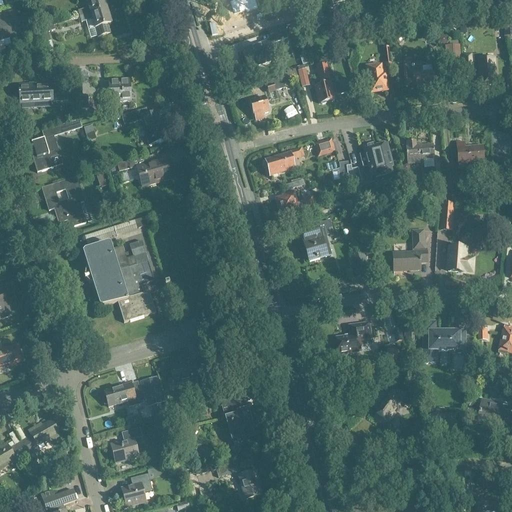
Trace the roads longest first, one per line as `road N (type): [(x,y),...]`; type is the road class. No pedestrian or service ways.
road 1 (primary): [(173,0),(301,417),(318,511)]
road 2 (primary): [(327,511),(309,415),(185,0)]
road 3 (residential): [(238,149),(346,122),(511,111)]
road 4 (residential): [(71,375),(0,156)]
road 5 (residential): [(292,312),(410,292),(511,301)]
road 6 (residential): [(354,511),(423,472),(511,470)]
road 7 (residential): [(71,375),(227,328)]
road 8 (residential): [(0,65),(161,57)]
road 9 (residential): [(71,375),(101,511)]
